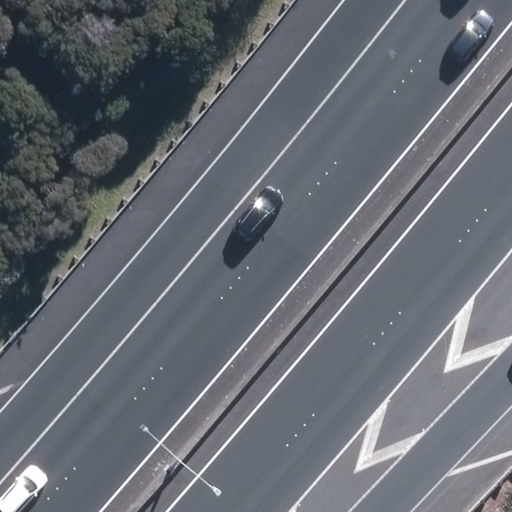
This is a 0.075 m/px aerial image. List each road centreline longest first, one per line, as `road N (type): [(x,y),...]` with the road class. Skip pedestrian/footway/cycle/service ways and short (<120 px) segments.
road 1 (motorway): [(32,511),(466,0)]
road 2 (motorway): [(511,149),(209,511)]
road 3 (motorway): [(511,363),(371,511)]
